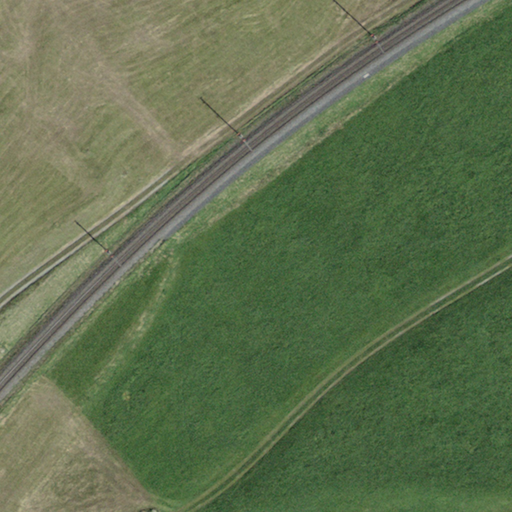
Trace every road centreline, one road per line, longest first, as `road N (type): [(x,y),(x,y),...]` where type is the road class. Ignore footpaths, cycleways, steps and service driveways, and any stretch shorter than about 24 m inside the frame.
road 1 (track): [(0,300),(407,0)]
road 2 (track): [(511,260),(355,360),(186,511)]
